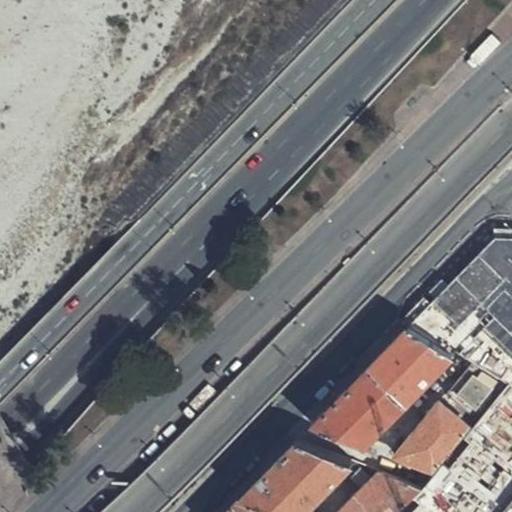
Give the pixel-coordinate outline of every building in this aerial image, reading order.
[(511,239),(495,240),(413,323),(511,380),(511,239)] [(387,347),(369,366),(407,401),(455,353),(409,325),(387,347)] [(407,401),(369,366),(348,388),(311,425),(364,444),(407,401)] [(493,386),(473,373),(457,392),(475,408),(493,386)] [(434,471),(472,424),(440,398),(392,454),(434,471)] [(276,462),(240,499),(277,511),(305,511),(356,460),(298,439),(276,462)] [(379,468),(335,511),(379,511),(390,501),(398,510),(423,486),(379,468)] [(226,511),(277,511),(240,499),(226,511)] [(511,511),(511,502),(503,511),(511,511)]
